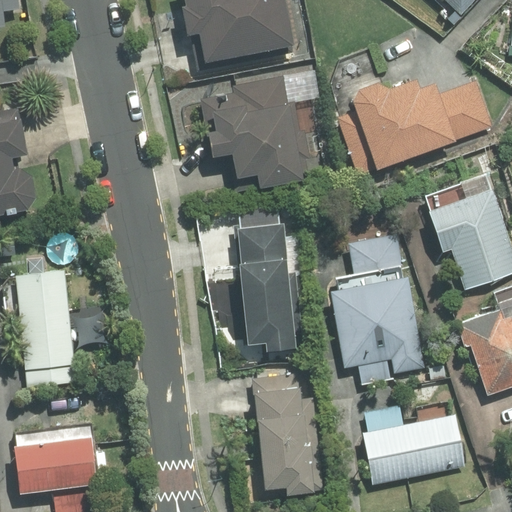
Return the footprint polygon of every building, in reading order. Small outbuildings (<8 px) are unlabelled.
[(0,0),(0,42),(7,42),(4,23),(13,22),(12,14),(24,13),(21,0),(0,0)] [(191,0),(202,63),(300,47),(291,0),(191,0)] [(449,0),(463,13),(475,0),(449,0)] [(339,112),(359,171),(495,124),(480,81),(444,93),(439,80),(425,85),(421,74),(395,83),(393,78),(356,91),(360,105),(339,112)] [(291,76),(205,92),(213,133),(220,131),(223,151),(242,148),(247,172),(264,169),(267,183),(309,175),(291,76)] [(26,116),(15,117),(0,119),(0,209),(29,205),(30,204),(32,203),(33,202),(34,201),(35,200),(36,198),(37,197),(37,196),(38,194),(38,193),(39,191),(39,190),(40,188),(40,187),(40,185),(40,184),(40,182),(39,181),(39,179),(38,178),(38,176),(37,175),(37,173),(36,172),(35,171),(34,170),(33,168),(32,167),(30,166),(29,165),(28,165),(27,164),(25,163),(24,163),(22,162),(20,152),(31,150),(26,116)] [(511,241),(492,174),(430,193),(447,248),(455,245),(467,285),(511,271),(511,241)] [(279,201),(244,204),(256,336),(268,335),(269,345),(302,342),(291,217),(280,218),(279,201)] [(403,367),(428,364),(414,269),(407,270),(401,231),(349,239),(354,273),(339,275),(355,384),(404,376),(403,367)] [(71,265),(21,268),(28,378),(78,375),(71,265)] [(511,299),(463,315),(472,342),(477,340),(493,390),(511,383),(511,299)] [(310,368),(257,373),(268,480),(291,478),(292,487),(322,484),(310,368)] [(401,409),(365,415),(377,483),(469,467),(459,412),(403,421),(401,409)] [(102,481),(95,420),(19,428),(26,490),(102,481)] [(99,511),(98,492),(52,496),(53,511),(99,511)]
